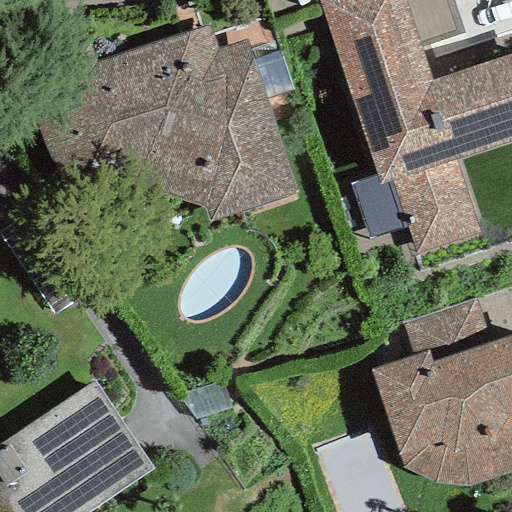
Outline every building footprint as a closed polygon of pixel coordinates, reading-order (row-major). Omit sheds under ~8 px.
[(415,257),(481,234),(457,162),(511,143),(511,53),(433,81),(406,0),(317,0),(316,1),(376,176),(379,186),(389,182),(406,230),(415,257)] [(52,172),(89,161),(205,207),(210,222),(296,194),(243,38),(216,48),(208,26),(96,60),(82,14),(11,36),(26,83),(52,172)] [(350,184),(369,239),(406,230),(389,182),(379,186),(376,176),(350,184)] [(0,225),(11,210),(0,202),(0,225)] [(490,343),(476,300),(403,324),(414,357),(428,352),(432,363),(490,343)] [(372,369),(403,468),(435,484),(468,487),(511,472),(511,336),(490,343),(432,363),(428,352),(414,357),(372,369)] [(0,511),(90,511),(153,470),(93,381),(0,444),(0,511)]
